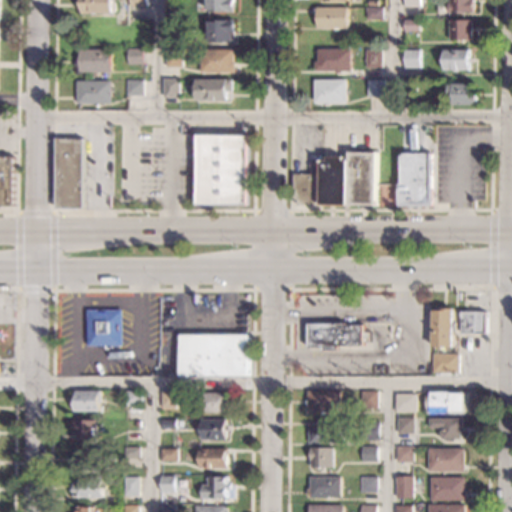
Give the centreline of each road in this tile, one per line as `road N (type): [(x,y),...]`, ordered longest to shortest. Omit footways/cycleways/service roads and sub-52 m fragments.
road 1 (residential): [(270,511),(276,0)]
road 2 (residential): [(505,511),(511,0)]
road 3 (primary): [(511,231),(0,232)]
road 4 (primary): [(35,273),(511,270)]
road 5 (residential): [(35,273),(38,0)]
road 6 (residential): [(33,511),(35,273)]
